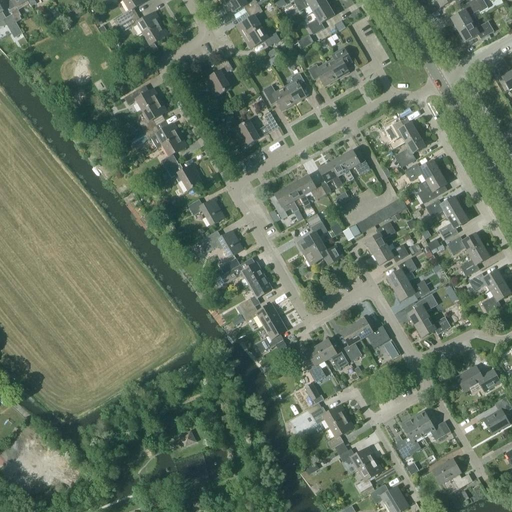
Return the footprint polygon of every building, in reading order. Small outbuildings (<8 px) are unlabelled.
[(18,11),(26,6),(29,4),(31,7),(27,0),(5,0),(4,1),(12,16),(16,23),(21,20),(20,17),(21,16),(18,11)] [(147,2),(146,0),(124,0),(123,1),(129,12),(115,20),(119,26),(137,16),(134,10),(147,2)] [(259,6),(254,0),(245,0),(244,0),(230,0),(223,4),(230,16),(243,7),(247,13),(259,6)] [(282,0),(281,0),(276,4),(279,9),(286,5),(282,0)] [(309,6),(313,13),(327,5),(324,0),(308,0),(306,1),(305,0),(296,0),(293,2),(299,12),(309,6)] [(435,0),(441,9),(454,1),(457,5),(465,0),(435,0)] [(476,21),(473,15),(479,11),(480,14),(488,9),(482,0),(478,0),(476,2),(474,0),(462,7),(464,12),(451,20),(458,32),(472,23),(473,23),(476,21)] [(327,5),(313,13),(317,20),(307,26),(313,36),(323,30),(320,25),(334,16),(327,5)] [(0,6),(0,27),(7,26),(14,39),(22,34),(16,23),(12,16),(6,19),(2,12),(3,12),(0,6)] [(237,27),(244,39),(262,28),(255,17),(263,12),(259,6),(247,13),(251,19),(237,27)] [(141,22),(137,16),(119,26),(123,33),(137,25),(143,35),(161,25),(155,13),(141,22)] [(476,29),(473,23),(472,23),(458,32),(464,43),(478,36),(481,40),(494,33),(488,22),(476,29)] [(161,25),(143,35),(150,46),(142,51),(146,58),(158,50),(154,44),(168,36),(161,25)] [(262,28),(244,39),(250,50),(264,41),(268,48),(280,41),(276,34),(268,38),(262,28)] [(117,29),(109,34),(111,38),(119,33),(117,29)] [(302,50),(313,43),(309,36),(298,43),(302,50)] [(334,60),(327,64),(336,80),(349,73),(346,68),(352,64),(344,49),(331,56),(334,60)] [(271,59),(277,55),(274,50),(267,54),(271,59)] [(295,56),(285,62),(291,72),(300,66),(295,56)] [(223,75),(233,70),(227,59),(215,66),(219,72),(204,81),(210,92),(212,91),(216,98),(231,89),(223,75)] [(324,87),(336,80),(327,64),(319,69),(317,65),(308,70),(314,81),(319,78),(324,87)] [(511,71),(511,72),(501,78),(509,92),(511,89),(511,71)] [(284,89),(294,105),(306,98),(301,89),(306,86),(300,75),(291,80),(293,83),(284,89)] [(276,93),(274,90),(271,86),(263,91),(265,95),(271,106),(276,103),(281,112),(294,105),(284,89),(276,93)] [(136,101),(142,112),(160,101),(154,90),(140,98),(136,92),(124,99),(128,106),(136,101)] [(167,113),(160,101),(142,112),(146,119),(139,124),(141,127),(144,134),(156,127),(153,121),(167,113)] [(264,136),(278,128),(270,113),(263,117),(268,125),(255,132),(249,122),(235,130),(239,137),(237,138),(243,149),(264,136)] [(402,137),(405,143),(418,136),(411,124),(399,131),(395,126),(385,132),(391,143),(402,137)] [(148,140),(151,139),(157,149),(162,146),(162,147),(180,136),(174,125),(160,133),(156,127),(144,134),(148,140)] [(180,136),(162,147),(168,157),(161,162),(165,169),(165,168),(177,162),(173,155),(187,147),(180,136)] [(418,136),(405,143),(409,149),(394,158),(401,169),(416,161),(412,155),(425,147),(418,136)] [(142,144),(138,138),(131,142),(135,148),(142,144)] [(349,171),(355,168),(360,176),(370,170),(364,160),(359,163),(352,151),(341,158),(349,171)] [(354,180),(349,171),(341,158),(330,164),(338,178),(344,174),(349,183),(354,180)] [(422,176),(426,182),(440,173),(433,161),(420,169),(417,165),(404,172),(410,183),(422,176)] [(177,162),(165,168),(167,172),(179,165),(177,162)] [(343,186),(338,178),(330,164),(319,171),(325,182),(320,185),(326,195),(331,193),(326,184),(333,180),(337,189),(343,186)] [(188,192),(202,184),(198,177),(199,176),(193,166),(184,171),(180,165),(179,165),(167,172),(171,178),(171,179),(175,177),(178,183),(182,181),(188,192)] [(111,168),(104,173),(107,177),(117,169),(116,167),(111,168)] [(167,172),(161,176),(165,182),(171,178),(167,172)] [(440,173),(426,182),(429,188),(417,195),(423,205),(437,197),(434,193),(447,185),(440,173)] [(316,201),(326,195),(320,185),(315,188),(308,176),(297,183),(305,196),(311,193),(316,201)] [(310,205),(305,196),(297,183),(286,189),(294,203),(294,202),(300,199),(305,207),(310,205)] [(294,214),(299,222),(303,219),(299,211),(294,202),(294,203),(286,189),(275,196),(281,207),(276,210),(282,220),(288,217),(285,213),(291,210),(294,214)] [(443,212),(447,218),(462,210),(455,198),(441,206),(439,201),(426,209),(432,219),(443,212)] [(407,208),(401,199),(389,205),(395,215),(407,208)] [(211,227),(224,219),(213,201),(203,207),(199,201),(188,207),(194,217),(202,212),(211,227)] [(395,215),(389,205),(383,209),(389,218),(395,215)] [(383,209),(377,212),(383,222),(389,218),(383,209)] [(462,210),(447,218),(450,224),(439,231),(445,241),(458,234),(455,229),(469,221),(462,210)] [(377,212),(372,215),(378,225),(383,222),(377,212)] [(318,215),(307,221),(310,227),(321,221),(318,215)] [(372,215),(367,218),(373,228),(378,225),(372,215)] [(367,218),(362,221),(367,231),(373,228),(367,218)] [(362,234),(367,231),(362,221),(357,224),(362,234)] [(297,245),(303,256),(323,245),(318,237),(327,232),(321,222),(311,228),(314,234),(297,245)] [(372,255),(387,246),(384,240),(396,233),(390,223),(376,230),(379,235),(366,243),(372,255)] [(350,241),(360,235),(355,225),(344,231),(350,241)] [(236,255),(243,251),(232,232),(221,239),(217,232),(200,242),(206,254),(218,247),(220,250),(223,248),(230,259),(230,258),(233,263),(237,261),(238,260),(236,255)] [(465,249),(468,255),(483,246),(476,234),(463,242),(460,238),(447,245),(453,256),(465,249)] [(323,245),(303,256),(310,267),(327,257),(331,265),(342,259),(336,247),(327,252),(323,245)] [(391,252),(387,246),(372,255),(379,266),(393,259),(396,263),(409,256),(403,245),(391,252)] [(421,250),(418,245),(415,247),(415,246),(409,249),(412,255),(421,250)] [(483,246),(468,255),(472,261),(460,268),(466,278),(479,270),(476,266),(490,258),(483,246)] [(394,291),(408,282),(405,276),(417,269),(411,259),(398,267),(400,271),(387,279),(394,291)] [(233,263),(221,269),(224,275),(240,266),(237,261),(233,263)] [(244,271),(240,266),(225,275),(221,277),(225,285),(243,275),(249,286),(265,277),(257,264),(244,271)] [(486,285),(490,291),(504,283),(498,271),(484,279),(482,274),(468,282),(474,292),(486,285)] [(244,314),(255,307),(260,304),(257,299),(272,290),(265,277),(249,286),(255,297),(239,306),(244,314)] [(412,288),(408,282),(394,291),(400,303),(414,295),(417,300),(430,292),(424,282),(412,288)] [(504,283),(490,291),(493,298),(482,304),(488,315),(501,307),(498,302),(511,295),(504,283)] [(415,327),(429,319),(426,312),(438,306),(432,295),(415,305),(418,310),(408,316),(415,327)] [(258,313),(255,307),(244,314),(242,315),(246,323),(257,316),(264,327),(279,318),(271,305),(258,313)] [(287,331),(279,318),(264,327),(268,334),(269,336),(266,337),(265,338),(266,340),(256,346),(261,354),(277,344),(274,339),(287,331)] [(433,325),(429,319),(415,327),(422,339),(435,331),(438,336),(451,328),(445,318),(433,325)] [(353,326),(361,341),(367,337),(374,349),(385,343),(377,330),(372,333),(364,319),(353,326)] [(355,345),(361,341),(353,326),(341,333),(349,347),(344,349),(352,363),(362,357),(355,345)] [(287,348),(283,341),(275,346),(279,353),(287,348)] [(316,348),(325,362),(331,359),(338,371),(348,365),(340,351),(336,354),(328,341),(316,348)] [(390,342),(383,346),(389,355),(392,360),(399,356),(396,351),(395,350),(390,342)] [(319,366),(325,362),(316,348),(305,354),(312,368),(308,370),(315,384),(325,378),(319,366)] [(484,392),(500,383),(493,370),(481,377),(475,367),(456,378),(465,393),(479,385),(484,392)] [(312,402),(313,401),(316,406),(324,401),(321,396),(320,397),(312,384),(304,389),(312,402)] [(503,415),(511,409),(511,408),(506,398),(494,405),(498,412),(483,421),(492,435),(509,425),(503,415)] [(311,415),(315,422),(317,426),(325,421),(329,428),(347,417),(340,406),(326,414),(323,408),(322,408),(311,415)] [(435,441),(445,436),(451,433),(445,422),(433,429),(423,411),(412,418),(423,437),(430,433),(435,441)] [(337,453),(346,448),(340,437),(353,429),(347,417),(329,428),(335,439),(327,443),(331,450),(334,449),(337,453)] [(411,442),(405,445),(398,449),(397,450),(403,460),(402,458),(410,454),(411,456),(421,450),(416,441),(423,437),(412,418),(401,424),(409,437),(411,442)] [(197,443),(191,431),(179,437),(185,449),(197,443)] [(397,444),(396,445),(398,449),(405,445),(411,442),(409,437),(402,441),(397,444)] [(348,452),(346,448),(337,453),(343,464),(346,462),(348,465),(353,463),(357,471),(376,460),(369,448),(355,456),(351,450),(348,452)] [(376,460),(357,471),(364,482),(357,486),(361,493),(372,486),(369,480),(382,472),(376,460)] [(437,469),(432,472),(440,486),(452,479),(459,490),(472,482),(469,475),(460,480),(457,476),(461,474),(453,460),(437,469)] [(390,511),(401,511),(407,508),(396,488),(389,492),(385,486),(375,491),(370,495),(376,505),(384,500),(390,511)] [(151,498),(153,508),(166,505),(164,495),(151,498)]
